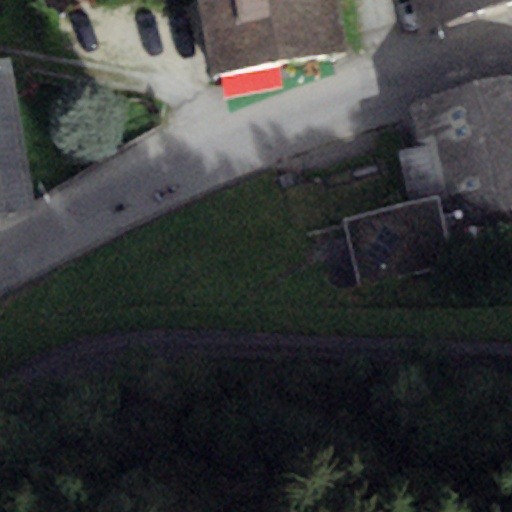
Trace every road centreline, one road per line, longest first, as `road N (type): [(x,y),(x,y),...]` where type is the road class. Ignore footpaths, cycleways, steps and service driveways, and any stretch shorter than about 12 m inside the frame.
road 1 (residential): [(0,266),(257,140),(511,52)]
road 2 (track): [(0,419),(103,363),(188,348),(511,353)]
